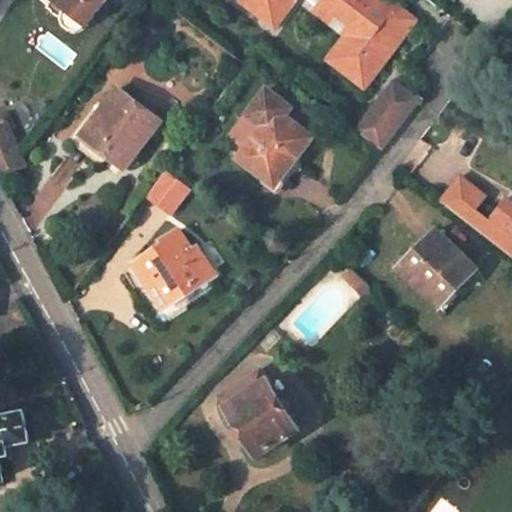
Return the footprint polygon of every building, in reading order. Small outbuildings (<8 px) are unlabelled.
[(84,27),(104,0),(53,0),(66,9),(63,17),(64,23),(69,28),(72,30),(78,30),(84,27)] [(242,0),(240,3),(274,31),(297,0),(242,0)] [(395,37),(405,22),(389,8),(387,11),(375,2),(376,0),(310,0),(312,1),(308,7),(325,19),(328,14),(343,24),(345,22),(350,26),(326,60),(361,87),(378,64),(382,66),(401,41),(395,37)] [(354,130),(380,148),(418,99),(392,80),(354,130)] [(288,170),(313,137),(309,134),(284,116),(291,106),(265,88),(246,114),(262,126),(245,149),(238,158),(268,181),(280,165),(288,170)] [(127,167),(161,121),(119,89),(81,138),(100,152),(102,148),(127,167)] [(309,134),(317,124),(291,106),(284,116),(309,134)] [(262,126),(246,114),(230,136),(245,149),(262,126)] [(21,159),(7,125),(0,128),(0,176),(25,165),(21,159)] [(275,186),(288,170),(280,165),(268,181),(275,186)] [(168,171),(150,195),(172,212),(190,188),(168,171)] [(511,198),(508,196),(488,220),(475,209),(486,195),(462,176),(442,201),(511,255),(511,198)] [(164,309),(217,275),(199,246),(193,250),(179,229),(162,240),(164,243),(143,257),(160,281),(150,287),(164,309)] [(445,316),(488,272),(436,230),(403,264),(421,279),(416,284),(445,316)] [(143,257),(134,263),(150,287),(160,281),(143,257)] [(399,269),(416,284),(421,279),(403,264),(399,269)] [(260,454),(312,423),(272,366),(221,396),(260,454)] [(29,440),(24,414),(0,418),(0,479),(4,479),(0,457),(11,455),(9,444),(29,440)]
